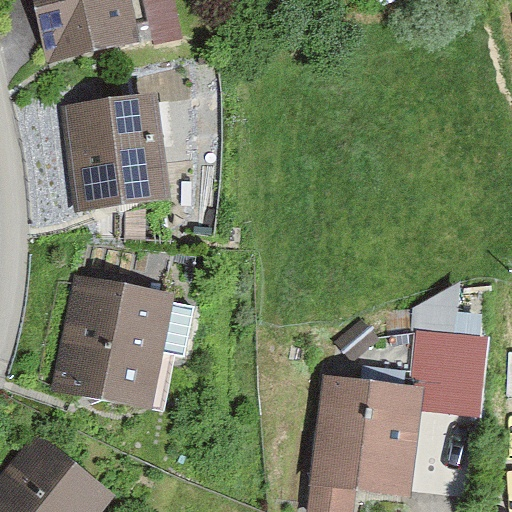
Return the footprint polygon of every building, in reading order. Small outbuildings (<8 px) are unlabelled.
[(34,0),(46,54),(124,37),(116,0),(34,0)] [(63,113),(74,203),(155,193),(144,103),(63,113)] [(148,352),(178,358),(188,307),(158,301),(159,301),(74,284),(55,378),(140,395),(148,352)] [(309,481),(391,492),(395,460),(407,454),(409,430),(400,423),(404,392),(322,381),(309,481)] [(0,479),(0,511),(85,511),(98,497),(31,442),(0,479)]
